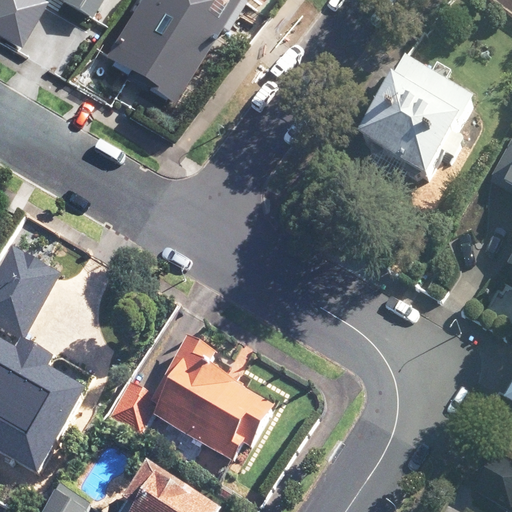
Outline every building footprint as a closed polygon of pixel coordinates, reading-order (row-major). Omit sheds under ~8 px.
[(37,7),(23,0),(0,0),(0,39),(15,48),(37,7)] [(55,0),(53,5),(86,23),(99,0),(55,0)] [(145,97),(172,111),(205,48),(216,54),(243,1),(240,0),(138,0),(103,67),(149,91),(145,97)] [(473,110),(406,69),(354,153),(421,194),(473,110)] [(511,148),(492,183),(511,194),(511,271),(510,275),(511,276),(511,148)] [(62,280),(12,253),(0,275),(0,333),(26,347),(62,280)] [(188,346),(157,403),(131,389),(109,429),(143,447),(154,426),(233,469),(243,449),(256,456),(279,413),(209,375),(217,362),(188,346)] [(0,479),(1,480),(8,468),(42,487),(90,399),(51,378),(55,372),(22,354),(19,360),(0,350),(0,479)] [(511,511),(511,469),(497,461),(476,500),(497,511),(511,511)] [(192,511),(144,481),(123,511),(192,511)] [(92,511),(93,510),(60,490),(46,511),(92,511)]
